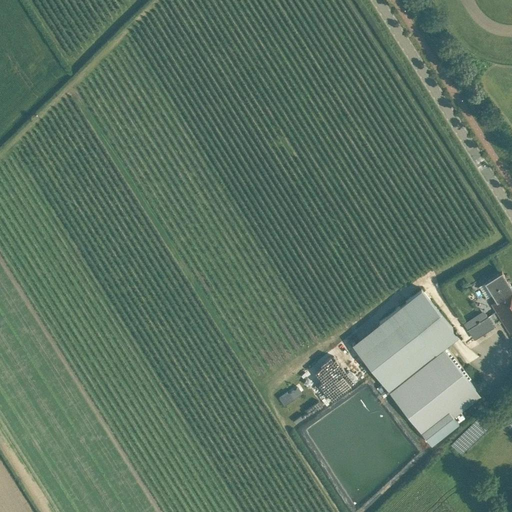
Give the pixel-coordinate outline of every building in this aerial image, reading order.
[(511,286),(502,270),(485,281),(485,282),(479,286),(486,297),(493,293),(497,300),(491,303),(511,335),(511,286)] [(357,348),(431,442),(459,420),(448,407),(475,386),(474,386),(477,384),(445,344),(450,341),(437,325),(445,318),(422,288),(382,320),(386,325),(357,348)] [(469,318),(464,322),(472,335),(478,332),(469,318)] [(342,391),(359,380),(355,375),(339,385),(342,391)] [(287,391),(279,397),(284,405),(303,392),(298,386),(288,393),(287,391)] [(335,389),(317,400),(321,406),(339,394),(335,389)] [(298,423),(316,411),(313,405),(294,417),(298,423)] [(452,443),(462,454),(491,424),(480,414),(452,443)]
